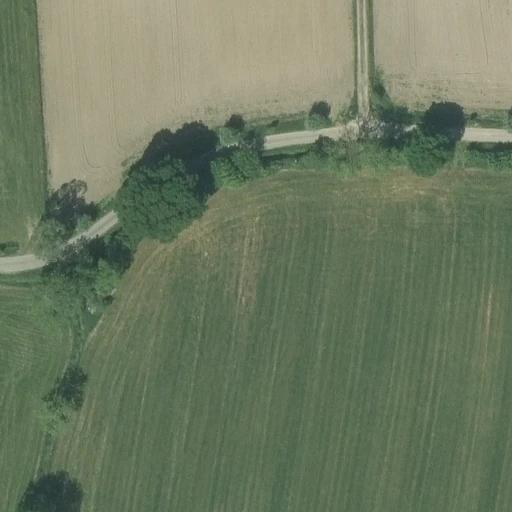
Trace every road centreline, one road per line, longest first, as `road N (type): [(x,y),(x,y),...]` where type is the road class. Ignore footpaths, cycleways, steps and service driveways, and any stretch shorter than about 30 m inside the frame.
road 1 (unclassified): [(511,140),(300,139),(210,158),(76,244),(27,263),(0,262)]
road 2 (unknown): [(347,0),(353,138)]
